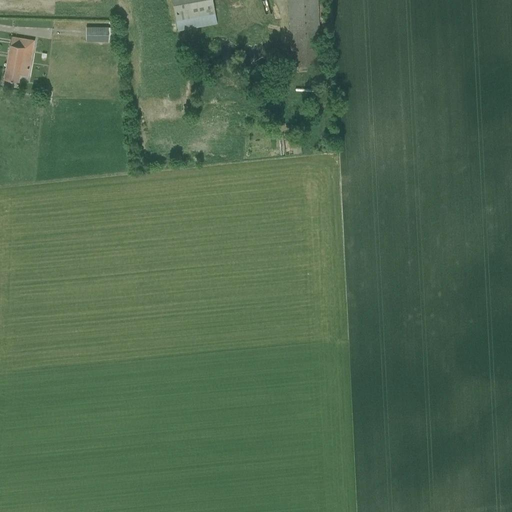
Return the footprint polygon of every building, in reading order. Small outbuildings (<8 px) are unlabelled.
[(133,0),(146,93),(179,89),(165,0),(133,0)] [(171,0),(176,21),(178,31),(194,28),(216,24),(215,18),(214,13),(211,0),(171,0)] [(289,0),(292,67),(320,66),(317,0),(289,0)] [(86,27),(86,41),(108,41),(108,27),(86,27)] [(4,79),(18,82),(19,75),(28,76),(34,40),(12,36),(4,79)] [(283,133),(284,153),(293,153),(292,132),(283,133)]
